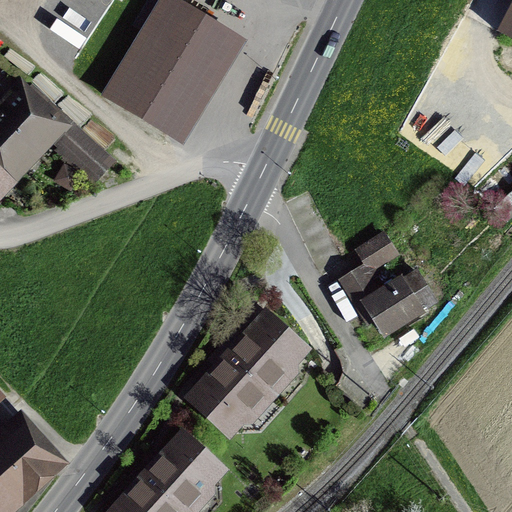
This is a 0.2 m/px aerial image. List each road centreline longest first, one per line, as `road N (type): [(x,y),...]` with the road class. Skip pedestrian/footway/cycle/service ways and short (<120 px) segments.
road 1 (secondary): [(51,511),(154,375),(247,200)]
road 2 (residential): [(0,233),(177,173),(230,162),(265,166)]
road 3 (residential): [(376,384),(285,231),(247,200)]
road 4 (secondary): [(265,166),(342,0)]
